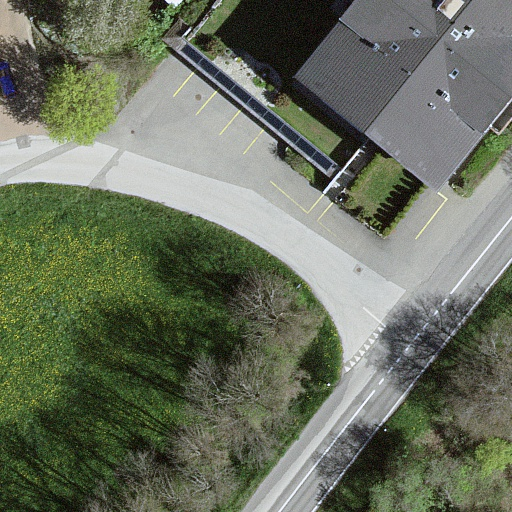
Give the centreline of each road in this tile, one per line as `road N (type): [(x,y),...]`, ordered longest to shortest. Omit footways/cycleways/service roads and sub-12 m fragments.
road 1 (residential): [(421,332),(302,239),(179,181),(83,165),(0,168)]
road 2 (tertiary): [(282,511),(421,332)]
road 3 (tertiary): [(421,332),(511,217)]
